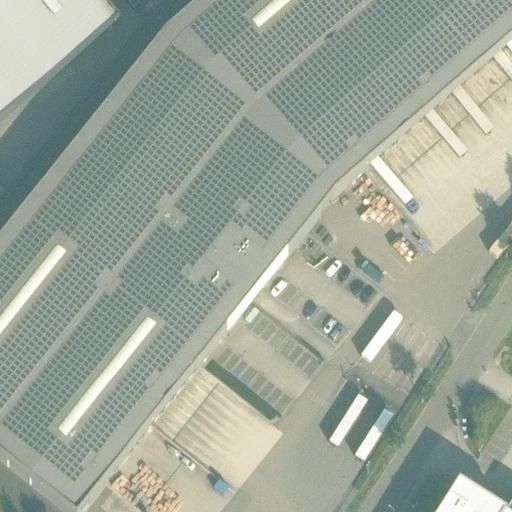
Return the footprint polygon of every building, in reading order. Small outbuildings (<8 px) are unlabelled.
[(0,0),(0,124),(119,23),(99,0),(0,0)] [(211,0),(165,40),(75,154),(256,299),(334,202),(477,77),(409,0),(211,0)] [(511,0),(409,0),(477,77),(511,46),(511,0)] [(85,511),(256,299),(75,154),(0,246),(0,462),(62,511),(85,511)] [(511,511),(511,507),(509,511),(496,511),(477,499),(476,500),(459,489),(444,511),(511,511)]
